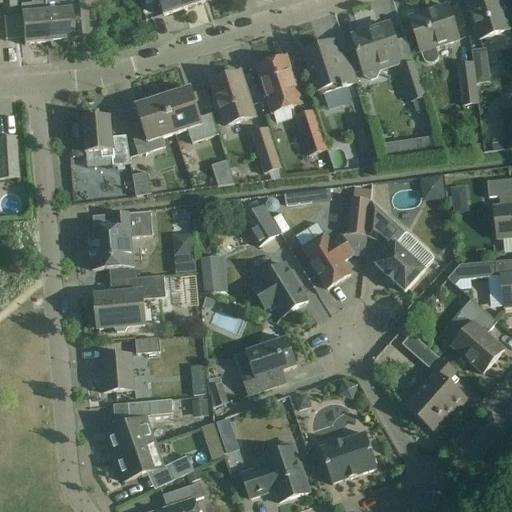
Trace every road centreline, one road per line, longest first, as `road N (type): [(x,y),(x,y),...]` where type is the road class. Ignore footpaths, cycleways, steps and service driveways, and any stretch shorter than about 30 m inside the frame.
road 1 (residential): [(85,511),(68,485),(61,441),(34,89)]
road 2 (residential): [(96,80),(347,0)]
road 3 (residential): [(353,321),(371,349),(360,370),(405,455),(442,492)]
